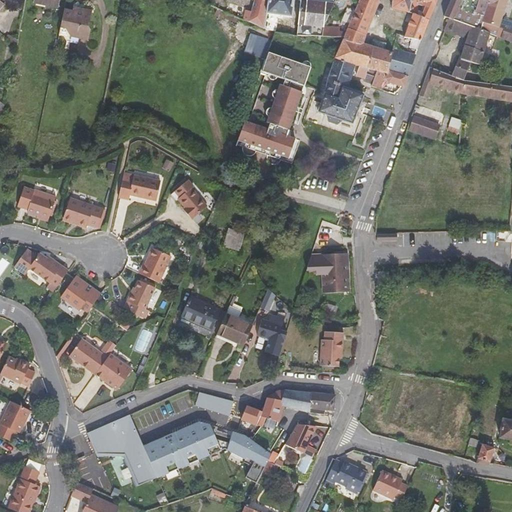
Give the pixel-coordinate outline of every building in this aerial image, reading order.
[(59,0),(33,0),(33,5),(58,10),(59,0)] [(253,0),(253,3),(250,12),(248,22),(264,29),(267,14),(269,0),(253,0)] [(293,0),(269,0),(267,14),(291,17),(293,0)] [(334,4),(301,0),(298,24),(297,36),(322,37),(324,27),(334,4)] [(370,23),(379,0),(378,0),(359,0),(355,11),(352,17),(370,23)] [(391,0),(391,10),(409,13),(412,0),(411,0),(391,0)] [(426,4),(421,17),(425,19),(426,17),(430,18),(437,0),(411,0),(412,0),(426,4)] [(451,0),(444,16),(448,18),(460,23),(471,27),(489,34),(501,38),(506,26),(500,23),(499,28),(483,23),(486,13),(475,9),(476,0),(451,0)] [(511,22),(501,20),(507,0),(476,0),(475,9),(486,13),(483,23),(499,28),(500,23),(506,26),(501,38),(511,42),(511,22)] [(91,11),(73,7),(72,11),(64,9),(60,30),(65,31),(70,38),(88,42),(90,31),(88,27),(91,11)] [(370,23),(352,17),(355,11),(347,7),(341,21),(349,24),(347,28),(365,35),(370,23)] [(236,24),(238,18),(217,9),(215,14),(236,24)] [(245,10),(242,19),(248,22),(250,12),(245,10)] [(409,48),(417,51),(422,39),(430,18),(426,17),(425,19),(421,17),(413,14),(405,38),(412,39),(409,48)] [(444,30),(456,34),(460,23),(448,18),(446,25),(444,30)] [(456,34),(468,39),(471,27),(460,23),(456,34)] [(362,45),(365,35),(347,28),(324,27),(322,37),(343,38),(343,39),(362,45)] [(459,55),(451,76),(458,79),(464,80),(471,63),(478,65),(489,34),(471,27),(468,39),(462,56),(459,55)] [(266,60),(268,52),(272,41),(263,38),(251,34),(244,52),(266,60)] [(379,68),(388,71),(393,54),(385,51),(386,44),(374,39),(371,47),(362,45),(343,39),(334,59),(352,64),(359,67),(367,69),(377,72),(379,68)] [(410,69),(415,56),(398,50),(398,47),(395,46),(393,54),(388,71),(408,76),(410,69)] [(270,151),(294,159),(300,140),(287,135),(304,85),(311,66),(308,65),(300,62),(288,58),(268,52),(266,60),(261,72),(281,79),(285,80),(283,86),(279,85),(266,122),(270,123),(268,129),(264,127),(244,121),(238,140),(257,147),(270,151)] [(334,59),(323,95),(337,100),(341,89),(352,64),(334,59)] [(364,79),(367,69),(359,67),(356,76),(364,79)] [(389,83),(404,87),(408,76),(388,71),(379,68),(377,72),(372,86),(372,87),(382,90),(389,83)] [(433,100),(438,84),(429,82),(433,70),(430,69),(429,68),(420,92),(419,95),(433,100)] [(367,69),(364,79),(363,82),(372,86),(377,72),(367,69)] [(438,84),(443,86),(468,93),(511,100),(511,87),(464,80),(458,79),(451,76),(433,70),(429,82),(438,84)] [(466,96),(511,102),(511,100),(468,93),(443,86),(442,89),(466,96)] [(352,123),(361,96),(341,89),(337,100),(323,95),(317,111),(326,114),(343,120),(352,123)] [(337,126),(343,120),(326,114),(328,123),(337,126)] [(440,126),(412,116),(407,130),(436,140),(440,126)] [(460,129),(449,126),(447,131),(458,134),(460,129)] [(257,147),(238,140),(236,144),(256,151),(257,147)] [(93,141),(91,142),(85,145),(87,149),(95,146),(93,141)] [(257,147),(256,151),(268,155),(270,151),(257,147)] [(292,163),(294,159),(270,151),(268,155),(292,163)] [(132,180),(123,178),(119,199),(129,201),(130,196),(156,202),(160,182),(134,176),(132,180)] [(185,208),(183,210),(192,221),(208,207),(192,188),(194,187),(188,180),(174,192),(179,198),(178,199),(185,208)] [(34,193),(35,191),(24,187),(17,206),(28,210),(27,213),(37,216),(48,220),(50,215),(54,201),(34,193)] [(69,198),(63,219),(76,223),(75,226),(86,229),(88,226),(97,229),(104,210),(69,198)] [(244,233),(229,229),(223,247),(239,252),(244,233)] [(143,266),(139,274),(159,284),(171,257),(152,248),(144,267),(143,266)] [(40,254),(38,258),(29,252),(27,251),(15,268),(25,275),(29,269),(49,284),(46,288),(53,293),(69,270),(55,260),(53,263),(48,259),(40,254)] [(334,254),(321,255),(323,293),(350,292),(349,273),(348,254),(334,254)] [(280,269),(284,270),(289,268),(290,264),(289,260),(284,258),(279,260),(278,264),(280,269)] [(77,276),(75,278),(85,285),(87,283),(77,276)] [(102,294),(87,283),(85,285),(75,278),(61,298),(79,311),(81,309),(87,313),(92,307),(102,294)] [(148,311),(145,309),(155,289),(139,281),(132,295),(129,294),(126,302),(129,303),(126,311),(145,319),(148,311)] [(268,310),(275,295),(269,287),(260,308),(268,310)] [(221,309),(190,296),(181,317),(212,331),(221,309)] [(337,307),(328,304),(326,311),(335,314),(337,307)] [(217,335),(243,347),(252,326),(237,319),(241,311),(230,305),(230,306),(217,335)] [(265,354),(273,356),(285,317),(277,315),(275,323),(262,319),(258,335),(270,339),(265,354)] [(340,351),(343,351),(344,334),(324,332),(323,340),(321,340),(319,366),(339,368),(339,359),(340,351)] [(70,357),(95,375),(110,354),(116,346),(110,342),(102,354),(82,339),(70,357)] [(132,370),(110,354),(95,375),(95,376),(117,392),(132,370)] [(20,361),(9,356),(0,375),(28,388),(36,372),(29,369),(31,364),(21,359),(20,361)] [(252,423),(258,425),(262,416),(278,422),(281,422),(286,407),(309,413),(311,393),(287,390),(278,390),(267,398),(263,412),(248,407),(242,419),(252,423)] [(233,402),(198,393),(195,406),(229,415),(233,402)] [(325,411),(333,412),(335,403),(336,395),(311,393),(309,413),(325,415),(325,411)] [(11,401),(0,424),(0,436),(12,442),(16,433),(20,434),(31,411),(11,401)] [(116,455),(124,455),(126,459),(124,460),(126,465),(128,464),(133,476),(131,477),(135,485),(157,476),(144,446),(145,446),(131,414),(88,433),(98,457),(104,457),(104,455),(108,455),(108,457),(109,457),(109,455),(113,455),(113,457),(116,457),(116,455)] [(276,431),(278,422),(262,416),(258,425),(276,431)] [(511,421),(503,419),(499,437),(511,439),(511,421)] [(157,476),(158,478),(221,450),(210,424),(201,422),(145,446),(144,446),(157,476)] [(307,445),(316,426),(308,425),(297,425),(285,445),(303,453),(312,458),(315,451),(316,449),(307,445)] [(234,431),(228,450),(254,464),(246,478),(257,483),(262,473),(268,461),(272,454),(246,435),(234,431)] [(478,440),(470,438),(468,444),(476,447),(478,440)] [(489,464),(494,449),(488,447),(482,445),(475,463),(482,464),(489,464)] [(343,463),(335,459),(326,480),(334,484),(336,482),(346,486),(345,489),(356,494),(367,472),(344,461),(343,463)] [(273,463),(268,461),(262,473),(270,477),(277,465),(273,463)] [(64,469),(67,476),(74,473),(71,465),(67,467),(64,469)] [(40,472),(25,466),(8,509),(16,511),(29,511),(34,503),(35,503),(42,487),(35,484),(40,472)] [(394,479),(395,476),(382,470),(372,491),(393,501),(395,497),(401,500),(408,486),(401,482),(394,479)] [(92,494),(94,489),(91,488),(79,482),(77,481),(71,496),(87,503),(82,511),(116,511),(119,507),(92,494)] [(232,511),(243,511),(246,506),(245,506),(246,502),(215,489),(213,493),(225,498),(224,501),(235,505),(232,511)]
